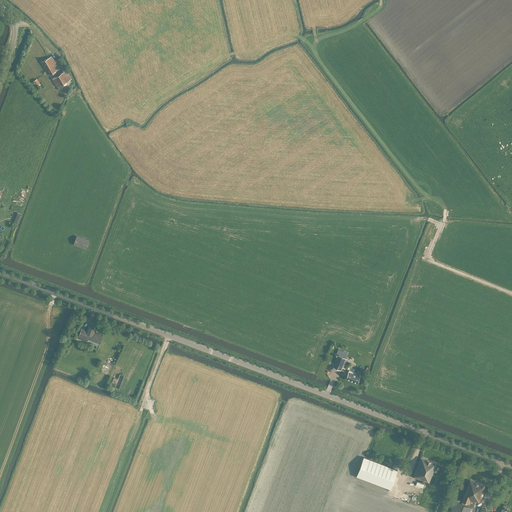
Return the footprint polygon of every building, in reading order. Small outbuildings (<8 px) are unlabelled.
[(52,55),(42,60),(50,74),(56,71),(55,70),(59,67),(52,55)] [(71,77),(65,68),(64,69),(65,69),(53,77),(58,86),(71,77)] [(77,234),(74,243),(86,248),(90,239),(77,234)] [(96,327),(88,324),(87,328),(82,326),(79,334),(80,334),(79,337),(87,340),(87,341),(97,345),(96,346),(107,351),(112,338),(94,331),(96,327)] [(141,355),(144,347),(130,341),(127,348),(131,350),(129,355),(133,357),(132,359),(138,361),(139,359),(136,358),(138,354),(141,355)] [(341,368),(345,357),(338,354),(333,365),(341,368)] [(138,365),(135,371),(142,374),(145,368),(138,365)] [(349,370),(346,377),(357,382),(360,375),(352,372),(353,370),(350,369),(349,370)] [(390,488),(398,468),(364,455),(356,475),(390,488)] [(425,479),(430,481),(437,462),(421,456),(413,475),(424,480),(425,479)] [(462,502),(455,499),(449,511),(472,511),(475,507),(474,506),(474,504),(475,504),(476,499),(480,501),(484,490),(486,484),(471,478),(470,478),(462,499),(463,499),(462,502)]
